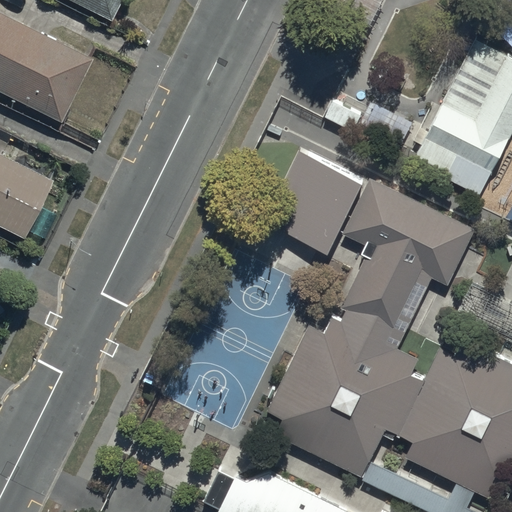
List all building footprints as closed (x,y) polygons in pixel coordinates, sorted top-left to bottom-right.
[(80,0),(105,13),(111,0),(80,0)] [(87,49),(0,7),(0,84),(56,111),(87,49)] [(511,30),(460,8),(401,137),(480,173),(511,102),(511,30)] [(371,93),(359,115),(400,136),(411,115),(371,93)] [(0,146),(0,219),(19,229),(48,171),(0,146)] [(302,149),(269,219),(328,247),(362,177),(302,149)] [(397,350),(433,277),(448,285),(475,231),(368,179),(343,231),(371,245),(334,320),(397,350)] [(407,374),(414,359),(397,350),(334,320),(329,318),(322,332),(306,324),(264,410),(282,419),(289,460),(373,501),(383,425),(398,432),(423,381),(407,374)] [(423,381),(398,432),(416,440),(408,457),(492,497),(511,454),(511,364),(460,339),(453,355),(439,348),(423,381)] [(395,511),(373,501),(289,460),(247,440),(211,511),(395,511)]
